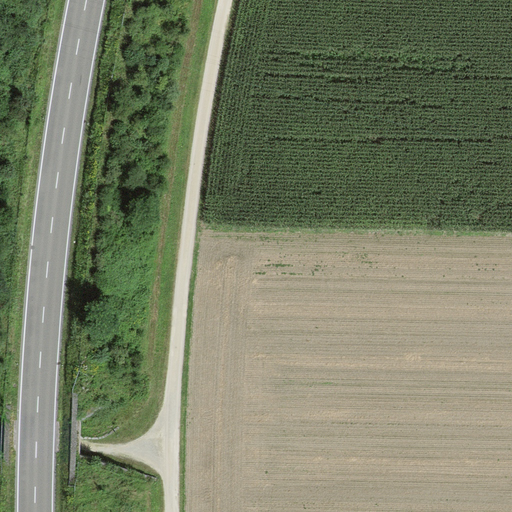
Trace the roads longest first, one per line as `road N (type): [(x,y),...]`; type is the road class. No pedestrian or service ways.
road 1 (primary): [(84,0),(41,313),(35,511)]
road 2 (track): [(162,446),(187,210),(224,0)]
road 3 (track): [(162,446),(0,436)]
